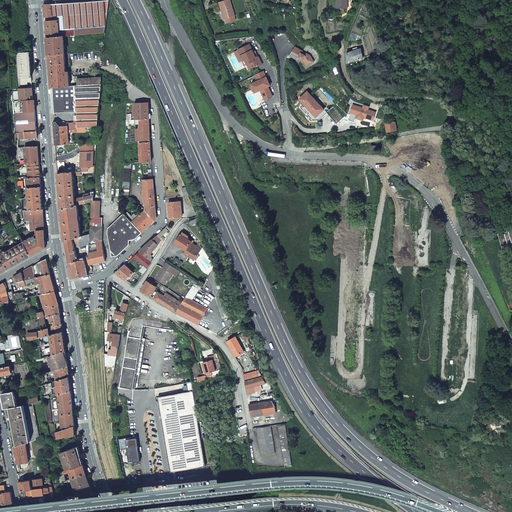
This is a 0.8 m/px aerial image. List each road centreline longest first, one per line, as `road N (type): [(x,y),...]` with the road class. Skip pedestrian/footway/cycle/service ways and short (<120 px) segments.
road 1 (trunk): [(468,511),(381,464),(312,391),(135,0)]
road 2 (trunk): [(120,0),(292,387),(336,446),(416,511)]
road 3 (trunk): [(441,511),(369,489),(297,482),(11,511)]
road 4 (residential): [(511,346),(419,186),(383,162),(286,154)]
road 5 (tertiary): [(36,0),(56,247)]
road 6 (tertiary): [(64,287),(87,445),(110,511)]
road 7 (residential): [(248,427),(238,371),(220,341),(103,274)]
road 8 (residential): [(136,93),(155,102),(162,222),(103,274)]
road 9 (residential): [(286,154),(231,122),(163,0)]
road 10 (trunk): [(184,511),(277,502),(362,511)]
